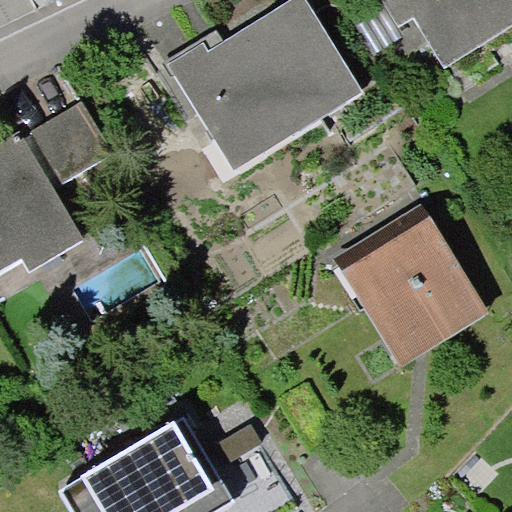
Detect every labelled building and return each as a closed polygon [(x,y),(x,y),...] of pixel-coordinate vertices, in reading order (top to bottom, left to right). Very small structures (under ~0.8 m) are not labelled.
[(198,48),(161,70),(228,178),(356,99),(296,0),(204,57),(198,48)] [(511,0),(371,0),(392,33),(408,23),(439,74),(511,28),(511,0)] [(26,136),(58,189),(107,160),(76,107),(26,136)] [(0,273),(70,232),(14,137),(0,145),(0,273)] [(394,370),(479,318),(416,216),(325,272),(352,316),(358,312),(394,370)] [(278,406),(307,453),(332,438),(303,390),(278,406)] [(222,511),(231,511),(278,483),(244,429),(194,460),(179,436),(172,425),(116,460),(123,471),(74,501),(80,511),(176,511),(210,491),(222,511)]
